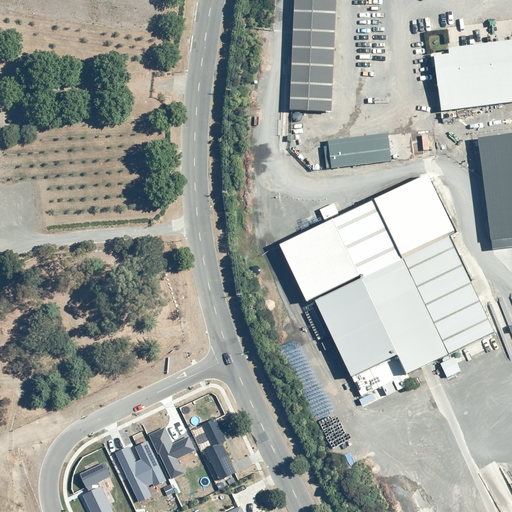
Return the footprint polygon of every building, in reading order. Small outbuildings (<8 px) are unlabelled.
[(335,0),(293,0),(289,113),(331,115),(335,0)] [(511,35),(433,44),(439,103),(511,95),(511,35)] [(387,135),(328,142),(331,170),(391,163),(387,135)] [(511,240),(511,136),(476,140),(489,243),(511,240)] [(486,329),(420,184),(286,245),(359,391),(486,329)]
